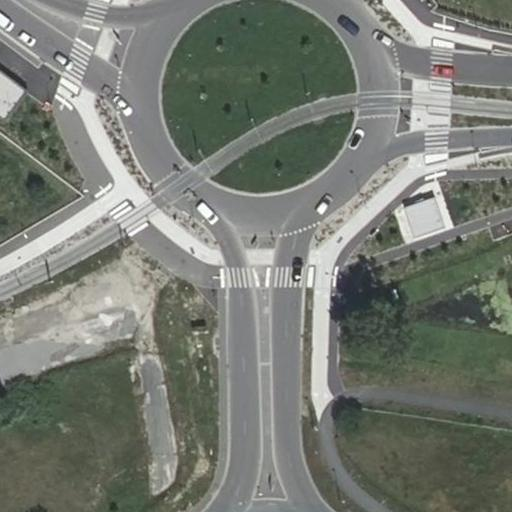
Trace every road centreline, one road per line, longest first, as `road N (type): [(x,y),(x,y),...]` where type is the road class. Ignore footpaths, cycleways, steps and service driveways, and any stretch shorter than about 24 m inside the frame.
road 1 (secondary): [(209,205),(233,256),(246,344),(245,467),(225,511)]
road 2 (secondary): [(314,511),(290,468),(286,418),(287,277),(311,205)]
road 3 (secondary): [(0,6),(116,87),(141,118)]
road 4 (tertiary): [(362,160),(417,142),(511,135)]
road 5 (tertiary): [(511,71),(422,63),(370,47)]
road 6 (secondary): [(172,13),(96,13),(54,0)]
